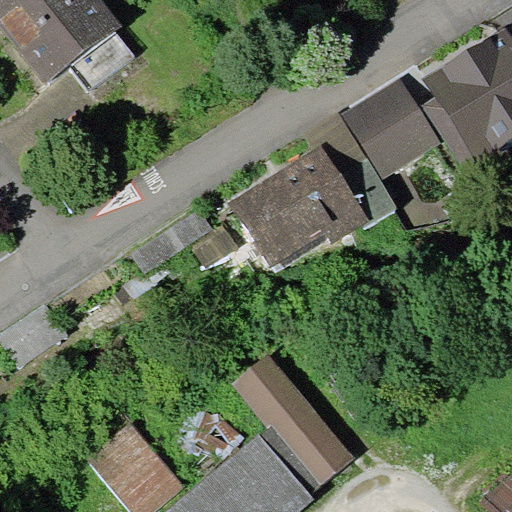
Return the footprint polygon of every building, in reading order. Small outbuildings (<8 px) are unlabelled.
[(0,0),(0,27),(45,84),(69,64),(115,30),(121,25),(101,0),(0,0)] [(511,35),(506,27),(424,78),(436,97),(423,105),(465,171),(480,162),(497,190),(511,180),(511,35)] [(135,57),(115,30),(69,64),(89,92),(135,57)] [(440,142),(399,77),(342,113),(383,178),(440,142)] [(397,207),(340,114),(304,136),(313,151),(322,145),(370,223),(397,207)] [(230,202),(271,268),(282,261),(285,266),(330,238),(335,245),(370,223),(322,145),(313,151),(230,202)] [(212,229),(200,209),(133,253),(145,273),(212,229)] [(237,245),(224,228),(193,249),(206,267),(237,245)] [(65,333),(45,304),(0,335),(0,346),(15,368),(65,333)] [(355,456),(269,354),(232,385),(269,429),(274,426),(322,483),(355,456)] [(131,511),(155,511),(185,488),(129,418),(84,455),(131,511)] [(298,511),(315,498),(311,493),(322,483),(274,426),(269,429),(261,436),(259,433),(164,511),(298,511)]
